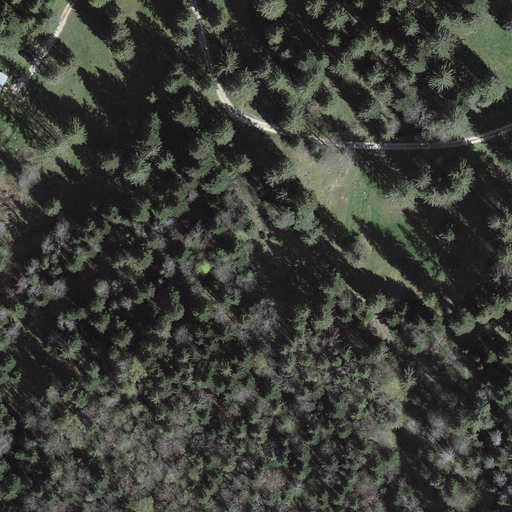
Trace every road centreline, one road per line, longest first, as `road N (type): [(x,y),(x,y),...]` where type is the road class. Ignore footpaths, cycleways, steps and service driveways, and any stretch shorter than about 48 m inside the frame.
road 1 (track): [(511,131),(450,150),(395,152),(291,138),(241,121)]
road 2 (track): [(241,121),(225,102),(192,0)]
